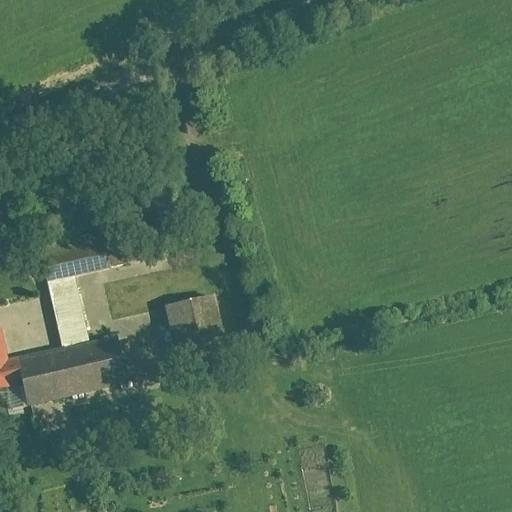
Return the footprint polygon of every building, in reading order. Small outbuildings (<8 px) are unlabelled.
[(103,232),(46,245),(55,282),(112,269),(103,232)] [(217,296),(164,305),(174,366),(227,358),(217,296)] [(0,393),(29,386),(23,358),(9,361),(2,331),(0,330),(0,393)] [(118,336),(23,358),(29,386),(34,407),(129,385),(118,336)] [(310,492),(312,511),(337,511),(335,489),(310,492)]
